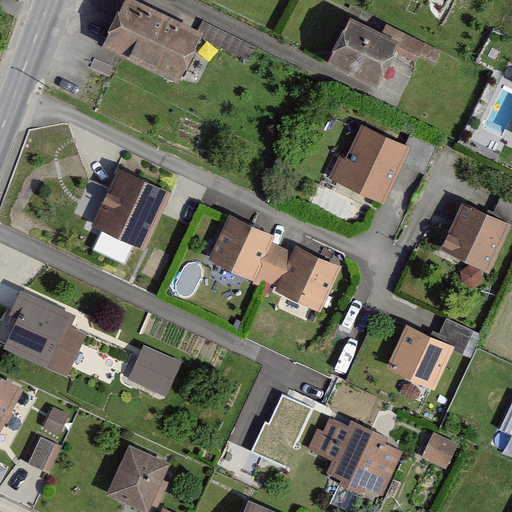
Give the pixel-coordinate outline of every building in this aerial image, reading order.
[(211,42),(121,0),(103,0),(99,10),(124,22),(112,49),(190,86),(211,42)] [(379,35),(355,24),(337,63),(377,81),(393,46),(402,51),(401,54),(414,61),(423,41),(384,24),(379,35)] [(403,145),(358,124),(332,179),(377,200),(395,162),(403,145)] [(408,134),(403,145),(395,162),(424,175),(436,148),(408,134)] [(163,192),(125,175),(101,227),(150,249),(165,215),(155,211),(163,192)] [(506,224),(457,203),(437,249),(487,270),(506,224)] [(283,242),(241,225),(223,269),(264,286),(265,283),(276,287),(290,254),(280,250),(283,242)] [(301,259),(290,254),(276,287),(289,293),(287,298),(319,312),(339,264),(305,249),(301,259)] [(81,319),(27,295),(19,313),(26,316),(12,349),(75,377),(93,337),(76,330),(81,319)] [(441,333),(457,339),(464,323),(448,316),(441,333)] [(446,348),(402,329),(386,368),(429,387),(446,348)] [(185,368),(149,352),(135,383),(172,398),(185,368)] [(27,392),(0,377),(0,441),(1,442),(27,392)] [(266,422),(278,395),(259,387),(247,414),(266,422)] [(281,389),(256,447),(289,461),(314,403),(281,389)] [(403,448),(331,420),(317,456),(340,465),(335,479),(384,498),(403,448)] [(423,453),(448,465),(460,439),(435,427),(423,453)] [(61,449),(45,443),(35,470),(51,476),(61,449)] [(156,511),(175,470),(136,453),(115,500),(142,511),(156,511)] [(186,511),(164,503),(160,511),(186,511)] [(266,511),(245,503),(240,511),(266,511)]
